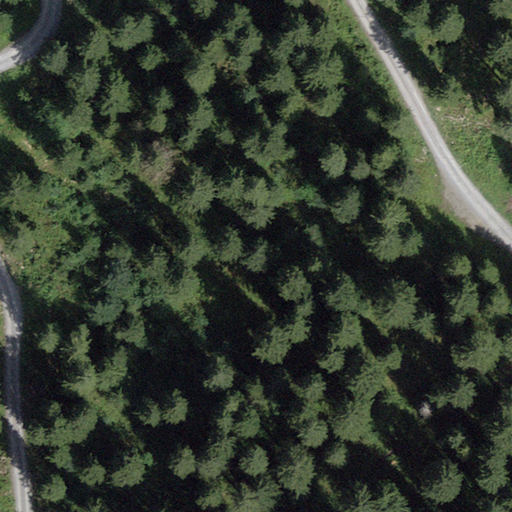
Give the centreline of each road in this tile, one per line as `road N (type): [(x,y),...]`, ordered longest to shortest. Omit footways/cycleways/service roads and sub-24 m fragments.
road 1 (track): [(355,0),(479,200),(511,233)]
road 2 (track): [(19,511),(11,302),(0,270)]
